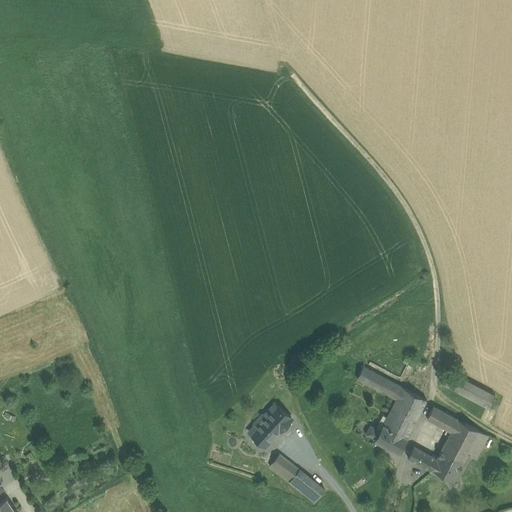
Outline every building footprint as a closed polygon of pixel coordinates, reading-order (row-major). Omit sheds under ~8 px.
[(396,399),(403,387),(363,366),(357,378),(396,399)] [(495,396),(451,373),(444,385),(489,408),(495,396)] [(383,425),(407,438),(427,399),(403,387),(396,399),(383,425)] [(274,403),(250,432),(266,447),(292,418),(274,403)] [(451,431),(457,419),(433,405),(427,417),(451,431)] [(431,468),(454,480),(467,455),(479,430),(457,419),(451,431),(435,461),(431,468)] [(375,439),(380,430),(370,425),(366,433),(375,439)] [(375,439),(400,452),(407,438),(383,425),(380,430),(375,439)] [(488,435),(479,430),(467,455),(475,459),(488,435)] [(431,468),(435,461),(412,449),(409,456),(431,468)] [(279,453),(269,466),(315,501),(324,489),(279,453)] [(16,511),(7,497),(0,501),(0,511),(16,511)]
